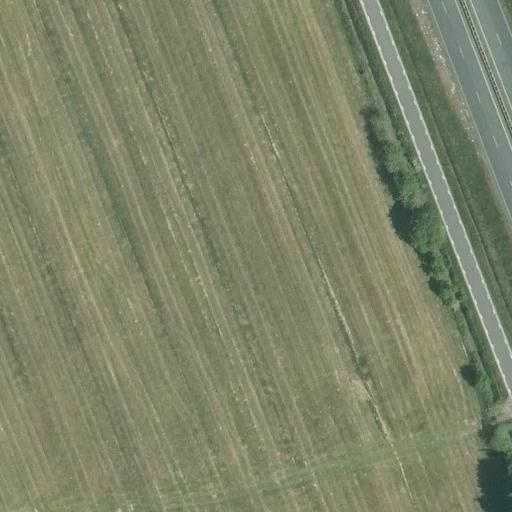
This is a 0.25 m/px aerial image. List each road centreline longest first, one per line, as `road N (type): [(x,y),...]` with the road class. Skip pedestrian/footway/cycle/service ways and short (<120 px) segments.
road 1 (unclassified): [(511,381),(367,0)]
road 2 (trunk): [(442,0),(511,183)]
